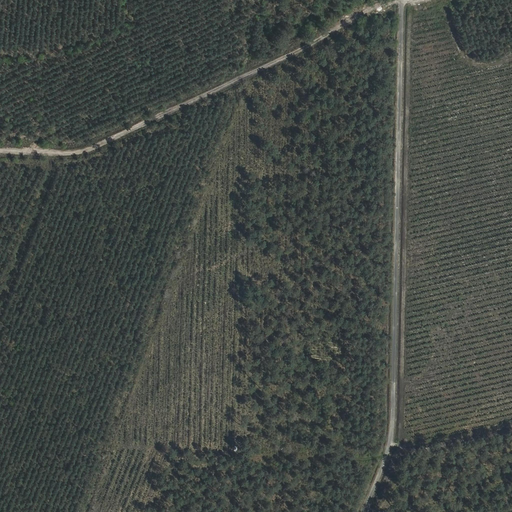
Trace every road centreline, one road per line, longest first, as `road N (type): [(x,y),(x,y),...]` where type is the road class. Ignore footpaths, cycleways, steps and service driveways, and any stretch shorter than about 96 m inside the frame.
road 1 (unclassified): [(367,511),(395,441),(403,0)]
road 2 (track): [(0,149),(91,148),(400,0)]
